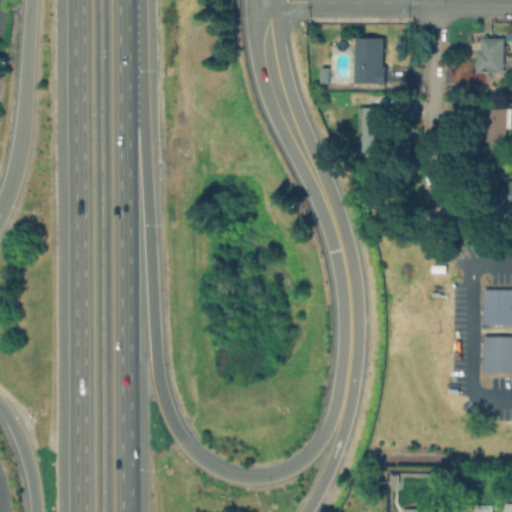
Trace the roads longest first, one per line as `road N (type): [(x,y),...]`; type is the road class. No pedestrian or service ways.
road 1 (motorway): [(339,407),(313,450),(277,473),(228,472),(190,450),(177,432),(157,376),(123,69)]
road 2 (motorway): [(76,0),(79,511)]
road 3 (motorway): [(123,511),(123,69)]
road 4 (tertiary): [(262,0),(277,94),(341,256),(348,322),(339,407)]
road 5 (residential): [(511,4),(263,2)]
road 6 (motorway): [(28,0),(17,143),(0,210)]
road 7 (residential): [(434,0),(435,194)]
